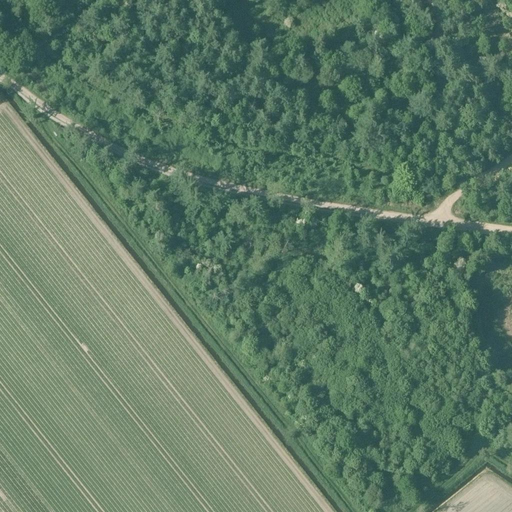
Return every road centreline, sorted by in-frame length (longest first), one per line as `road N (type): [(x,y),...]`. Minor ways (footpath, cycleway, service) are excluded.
road 1 (track): [(0,75),(88,131),(193,176),(511,230)]
road 2 (track): [(43,104),(51,136),(351,511)]
road 3 (track): [(414,511),(481,454),(511,469)]
